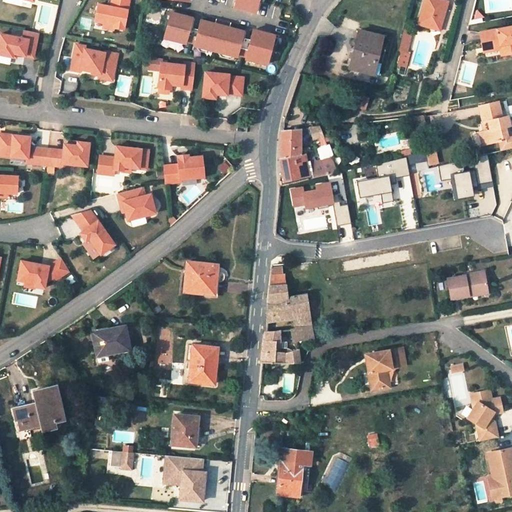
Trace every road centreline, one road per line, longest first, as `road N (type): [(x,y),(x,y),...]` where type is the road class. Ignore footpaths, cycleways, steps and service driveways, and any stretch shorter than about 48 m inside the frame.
road 1 (residential): [(234,511),(269,188),(264,164)]
road 2 (unclassified): [(0,354),(264,164)]
road 3 (residential): [(41,111),(265,140)]
road 4 (residential): [(265,140),(324,0)]
